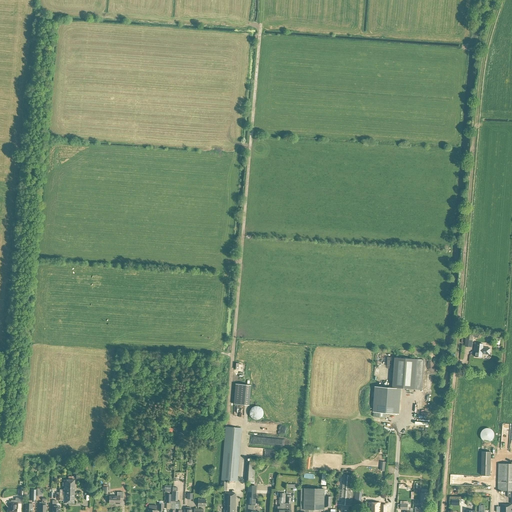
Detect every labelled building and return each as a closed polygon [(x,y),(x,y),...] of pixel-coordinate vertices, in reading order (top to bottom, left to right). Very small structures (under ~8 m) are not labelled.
[(465,347),(472,348),(473,335),(474,330),(464,330),(464,336),(466,336),(465,347)] [(475,343),(475,352),(474,353),(475,354),(475,357),(482,357),(482,354),(490,355),(491,348),(483,347),(484,344),(475,343)] [(422,390),(424,360),(395,358),(393,388),(401,388),(422,390)] [(233,404),(249,406),(250,385),(235,384),(233,404)] [(393,388),(375,386),(373,412),(374,412),(373,417),(385,418),(386,413),(399,414),(401,388),(393,388)] [(250,406),(250,419),(262,419),(262,406),(250,406)] [(503,423),(502,434),(510,434),(510,423),(503,423)] [(241,428),(226,427),(221,480),(237,482),(241,428)] [(487,442),(488,442),(489,442),(490,442),(491,441),(492,441),(492,440),(493,440),(493,439),(494,438),(494,437),(494,436),(494,435),(494,434),(494,433),(494,432),(493,431),(492,430),(491,429),(490,429),(489,429),(489,428),(488,428),(487,428),(486,428),(485,429),(484,429),(483,430),(482,430),(482,431),(482,432),(481,432),(481,433),(481,434),(481,435),(481,436),(481,437),(481,438),(482,439),(482,440),(483,441),(484,441),(485,442),(486,442),(487,442)] [(482,452),(481,475),(490,475),(491,452),(482,452)] [(247,461),(247,480),(254,481),(255,461),(247,461)] [(511,464),(499,464),(498,491),(508,491),(508,497),(511,497),(511,504),(511,503),(511,464)] [(354,480),(354,476),(340,475),(337,505),(351,506),(354,480)] [(64,503),(74,503),(74,480),(64,480),(64,483),(63,483),(63,486),(64,486),(64,490),(60,490),(59,501),(64,501),(64,503)] [(248,504),(248,511),(247,511),(258,511),(259,511),(253,511),(253,505),(254,505),(254,503),(257,503),(257,499),(254,499),(254,498),(255,498),(255,495),(254,495),(255,486),(248,486),(247,504),(248,504)] [(308,511),(309,510),(323,510),(324,489),(301,488),(300,506),(301,506),(301,509),(300,509),(300,511),(308,511)] [(35,502),(36,490),(32,490),(31,501),(29,501),(29,503),(26,503),(25,508),(25,510),(25,511),(32,511),(33,502),(35,502)] [(120,504),(120,498),(123,498),(123,492),(117,492),(117,497),(109,496),(109,504),(116,504),(120,504)] [(234,511),(235,493),(224,493),(223,511),(234,511)] [(285,511),(285,508),(286,503),(285,503),(285,494),(280,493),(280,498),(279,498),(279,504),(280,504),(280,507),(277,506),(277,510),(279,510),(278,511),(285,511)] [(174,511),(175,502),(171,501),(171,494),(167,494),(166,503),(171,503),(170,510),(170,511),(174,511)] [(10,509),(9,510),(8,510),(8,511),(16,511),(17,509),(18,509),(18,504),(21,504),(22,498),(16,498),(15,500),(11,500),(11,502),(9,502),(9,508),(10,509)] [(485,511),(485,506),(482,506),(482,500),(477,500),(476,511),(485,511)] [(401,504),(401,510),(405,510),(404,511),(403,511),(410,511),(411,511),(407,511),(407,510),(408,504),(408,501),(401,501),(401,504)] [(386,511),(387,503),(368,502),(367,511),(386,511)]
